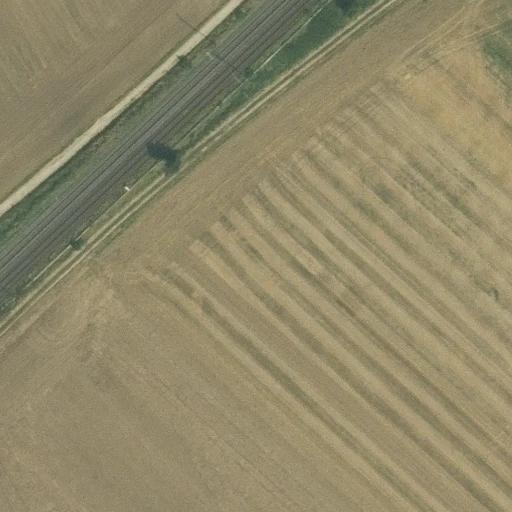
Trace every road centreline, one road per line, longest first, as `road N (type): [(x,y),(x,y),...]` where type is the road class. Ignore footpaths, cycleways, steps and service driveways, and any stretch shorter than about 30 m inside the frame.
road 1 (track): [(0,332),(263,99),(390,0)]
road 2 (track): [(0,210),(228,0)]
